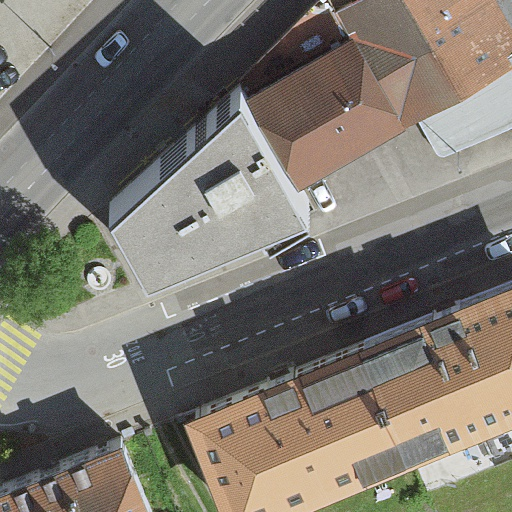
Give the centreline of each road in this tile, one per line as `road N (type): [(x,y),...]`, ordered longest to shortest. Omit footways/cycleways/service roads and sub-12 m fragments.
road 1 (residential): [(0,374),(32,384),(88,378),(511,210)]
road 2 (primary): [(0,193),(189,0)]
